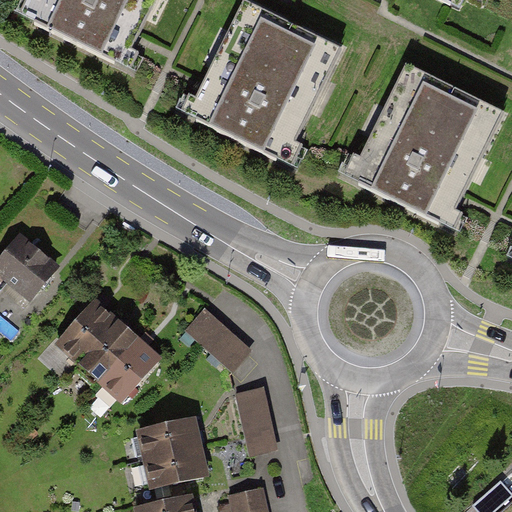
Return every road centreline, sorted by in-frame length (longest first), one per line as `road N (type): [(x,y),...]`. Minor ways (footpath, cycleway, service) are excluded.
road 1 (primary): [(0,93),(189,222),(312,281)]
road 2 (primary): [(434,334),(426,278),(397,253),(340,255),(312,281)]
road 3 (secondary): [(383,511),(360,454),(357,379)]
road 4 (primary): [(312,281),(306,333),(325,363),(357,379)]
